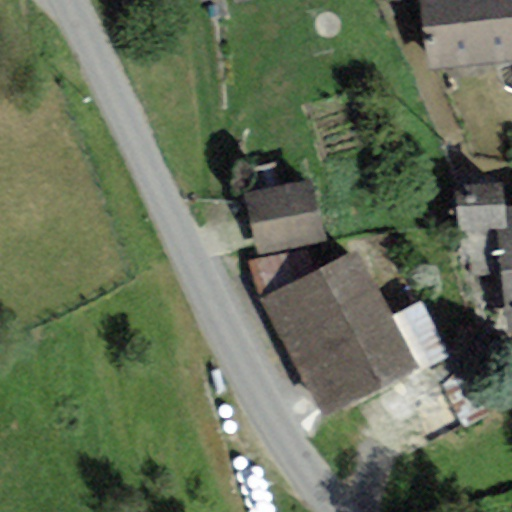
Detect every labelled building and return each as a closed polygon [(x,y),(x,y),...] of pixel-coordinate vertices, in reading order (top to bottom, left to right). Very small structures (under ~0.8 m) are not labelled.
[(197,0),(201,13),(250,0),(197,0)] [(511,0),(418,0),(428,72),(511,61),(511,0)] [(244,196),(259,257),(328,240),(312,179),(244,196)] [(507,334),(511,333),(511,206),(504,207),(502,184),(455,188),(458,233),(498,229),(507,334)] [(310,249),(248,262),(260,303),(318,271),(310,249)] [(260,303),(325,419),(420,366),(355,250),(318,271),(260,303)]
